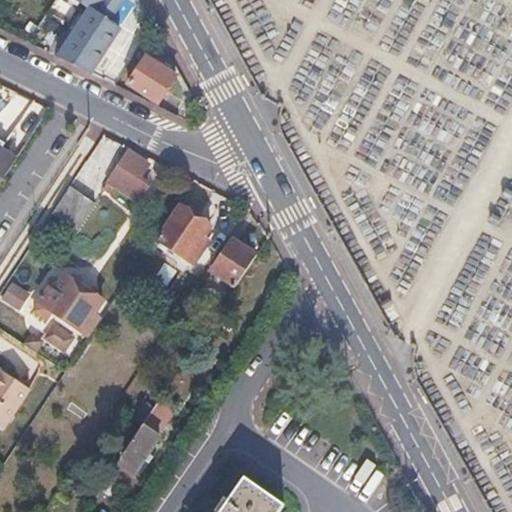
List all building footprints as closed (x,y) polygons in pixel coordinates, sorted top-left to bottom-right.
[(118,0),(73,0),(79,4),(80,0),(81,0),(91,6),(60,57),(77,65),(118,0)] [(64,16),(52,7),(33,34),(46,43),(64,16)] [(173,75),(144,56),(128,82),(156,100),(173,75)] [(0,180),(15,160),(0,149),(0,180)] [(148,164),(129,152),(110,180),(139,199),(149,185),(138,178),(148,164)] [(93,205),(67,187),(50,213),(76,230),(93,205)] [(212,228),(181,207),(159,241),(193,265),(209,242),(205,239),(212,228)] [(259,255),(236,239),(214,270),(237,287),(259,255)] [(54,288),(49,285),(32,309),(45,318),(50,310),(86,334),(96,319),(91,315),(101,301),(63,274),(54,288)] [(19,308),(29,293),(11,281),(1,297),(19,308)] [(81,347),(74,342),(67,352),(74,357),(81,347)] [(0,431),(28,391),(0,372),(0,431)] [(160,400),(154,408),(151,413),(163,421),(173,408),(160,400)] [(154,408),(143,401),(132,419),(142,426),(151,413),(154,408)] [(159,437),(142,426),(115,465),(132,476),(159,437)] [(218,511),(277,511),(283,504),(243,477),(218,511)]
